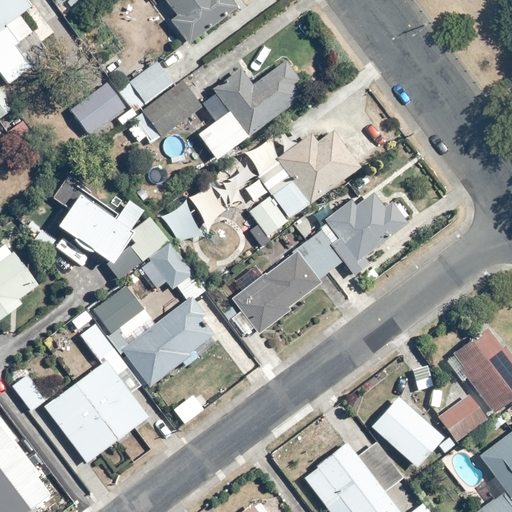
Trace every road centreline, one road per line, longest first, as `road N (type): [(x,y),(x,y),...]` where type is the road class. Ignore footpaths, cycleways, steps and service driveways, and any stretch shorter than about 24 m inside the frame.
road 1 (residential): [(511,226),(132,511)]
road 2 (residential): [(511,197),(363,0)]
